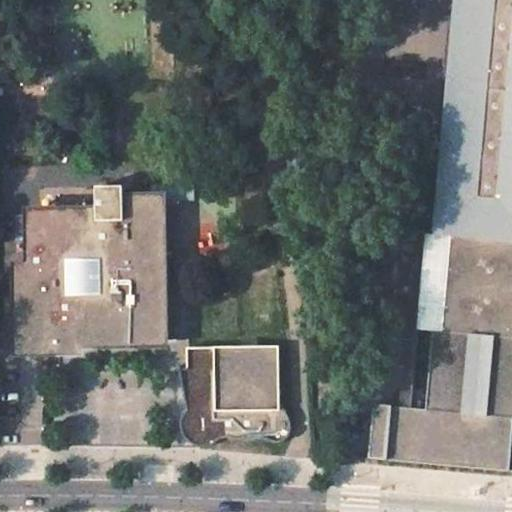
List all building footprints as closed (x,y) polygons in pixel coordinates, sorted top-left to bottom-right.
[(511,0),(463,0),(453,121),(448,122),(443,123),(441,127),(439,133),(434,189),(435,195),(436,198),(440,200),(445,202),(443,236),(451,236),(442,331),(433,330),(426,409),(412,408),(400,407),(374,405),(369,459),(510,471),(511,447),(511,0)] [(463,0),(451,0),(439,133),(441,127),(443,123),(448,122),(453,121),(463,0)] [(194,185),(154,185),(154,200),(161,200),(195,200),(194,185)] [(98,213),(33,214),(34,269),(21,270),(22,350),(60,349),(60,343),(163,341),(161,200),(125,201),(125,186),(98,187),(98,213)] [(431,235),(443,236),(445,202),(440,200),(436,198),(435,195),(434,189),(431,235)] [(427,234),(415,233),(400,407),(412,408),(418,328),(427,234)] [(442,331),(451,236),(443,236),(431,235),(427,234),(418,328),(433,330),(442,331)] [(281,400),(280,347),(216,348),(188,348),(188,370),(181,369),(188,410),(183,419),(182,426),(183,431),(186,438),(189,441),(191,443),(194,444),(204,446),(212,445),(214,443),(217,442),(218,441),(222,439),(224,438),(227,438),(231,438),(235,439),(241,440),(248,439),(259,438),(268,440),(278,443),(284,441),(287,439),(290,432),(291,426),(290,420),(281,400)]
